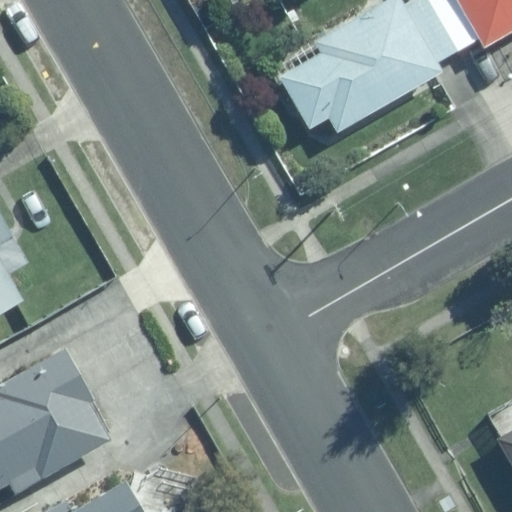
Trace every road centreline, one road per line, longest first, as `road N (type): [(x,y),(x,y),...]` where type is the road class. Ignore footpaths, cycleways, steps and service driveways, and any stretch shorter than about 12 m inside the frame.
road 1 (residential): [(268,343),(71,0)]
road 2 (residential): [(268,343),(511,201)]
road 3 (residential): [(369,511),(268,343)]
